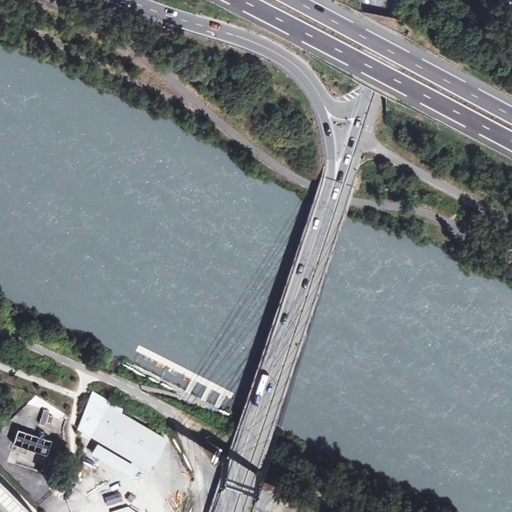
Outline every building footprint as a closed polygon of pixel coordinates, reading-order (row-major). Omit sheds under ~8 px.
[(78,428),(91,436),(107,408),(94,400),(78,428)] [(91,436),(149,470),(165,442),(107,408),(91,436)] [(50,411),(44,409),(39,424),(45,426),(46,422),(51,423),(54,417),(49,415),(50,411)] [(13,445),(46,456),(51,442),(18,431),(13,445)] [(98,447),(94,454),(132,477),(136,470),(98,447)] [(30,511),(0,480),(0,511),(30,511)] [(118,492),(104,497),(106,505),(121,500),(118,492)] [(127,493),(125,501),(133,503),(135,495),(127,493)]
